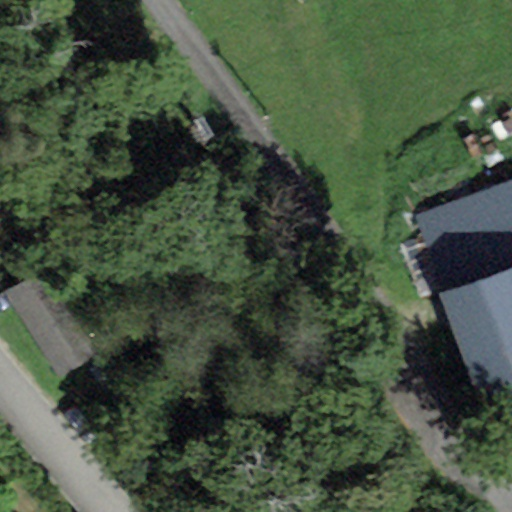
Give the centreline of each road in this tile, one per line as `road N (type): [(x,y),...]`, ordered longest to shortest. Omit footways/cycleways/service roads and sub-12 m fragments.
road 1 (unclassified): [(501,511),(170,0)]
road 2 (residential): [(94,511),(0,397)]
